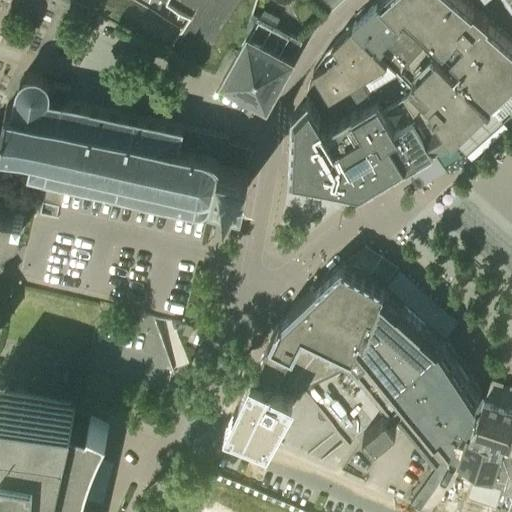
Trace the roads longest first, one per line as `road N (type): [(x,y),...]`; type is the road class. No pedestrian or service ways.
road 1 (residential): [(195,426),(248,304),(275,131)]
road 2 (residential): [(190,92),(158,101),(113,90),(102,75),(106,53),(130,44),(183,69),(190,87)]
road 3 (residential): [(391,511),(195,426)]
road 4 (residential): [(275,131),(314,44),(361,0)]
